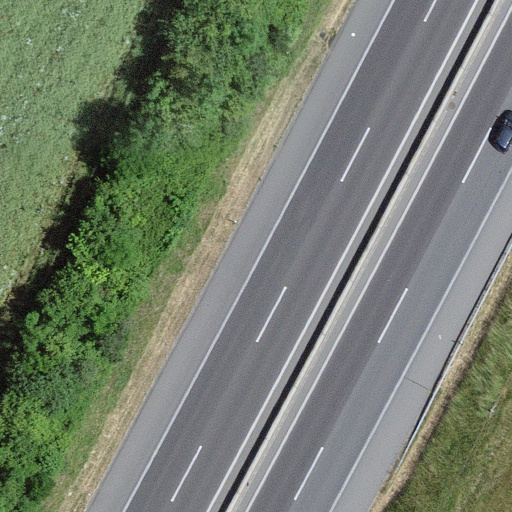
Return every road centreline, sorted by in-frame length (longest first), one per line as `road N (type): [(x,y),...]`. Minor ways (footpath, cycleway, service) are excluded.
road 1 (motorway): [(435,0),(165,511)]
road 2 (motorway): [(288,511),(511,87)]
